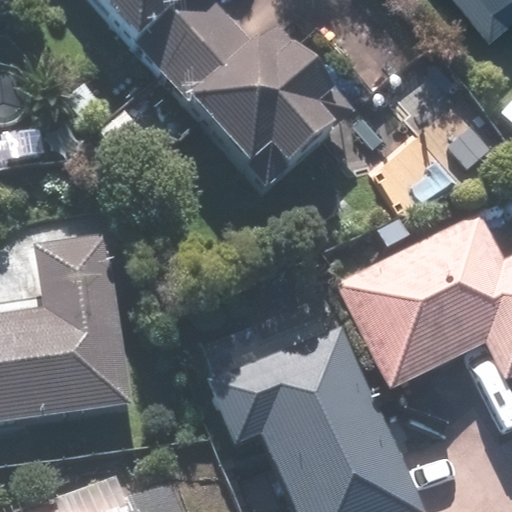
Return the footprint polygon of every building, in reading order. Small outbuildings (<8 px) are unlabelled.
[(81,0),(263,208),(352,130),(267,33),(292,11),(283,0),(268,0),(250,16),(235,0),(81,0)] [(511,0),(461,0),(495,40),(511,24),(511,0)] [(478,221),(332,297),(389,408),(480,362),(499,399),(511,391),(511,266),(504,271),(478,221)] [(38,320),(0,325),(0,436),(128,419),(105,242),(29,252),(38,320)] [(410,511),(336,335),(207,388),(232,447),(261,435),(292,511),(410,511)] [(511,511),(511,397),(424,435),(456,511),(511,511)] [(53,511),(118,511),(107,484),(52,508),(53,511)]
